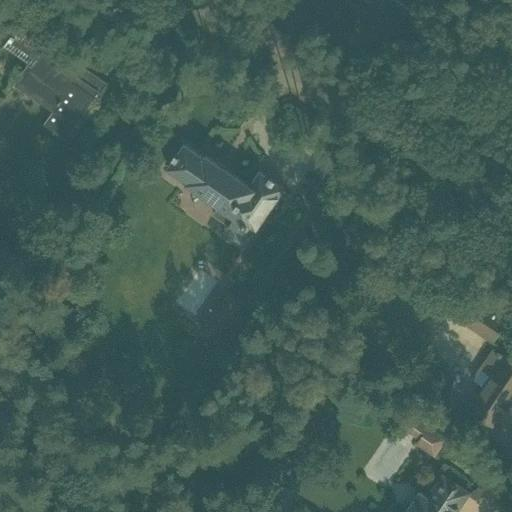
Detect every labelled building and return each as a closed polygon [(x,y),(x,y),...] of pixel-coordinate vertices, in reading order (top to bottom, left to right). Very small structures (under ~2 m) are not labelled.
[(67,137),(101,86),(44,49),(46,44),(16,24),(1,48),(23,62),(11,81),(52,108),(43,121),(67,137)] [(223,229),(245,244),(285,184),(258,165),(249,179),(185,136),(165,166),(234,213),(223,229)] [(511,398),(511,355),(495,343),(479,367),(490,375),(467,407),(489,423),(509,396),(511,398)] [(422,416),(412,434),(430,444),(440,427),(422,416)] [(459,511),(474,492),(447,474),(435,492),(423,484),(403,511),(459,511)]
